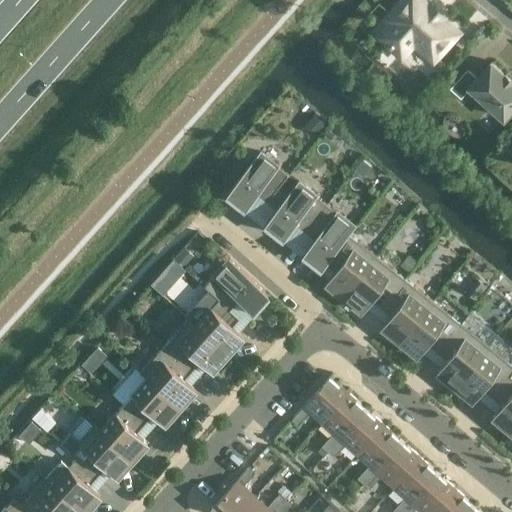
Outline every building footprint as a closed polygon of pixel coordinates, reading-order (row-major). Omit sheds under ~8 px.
[(458,32),(422,0),(406,0),(389,19),(393,22),(381,35),(400,52),(412,39),(434,59),(458,32)] [(505,73),(492,61),(477,77),(468,69),(451,87),(461,96),(471,86),(505,117),(511,109),(511,77),(506,72),(505,73)] [(267,203),(268,202),(290,174),(260,151),(229,192),(248,207),(257,195),(267,203)] [(306,232),(329,205),(298,181),(267,221),(286,236),(295,225),(306,232)] [(324,266),(350,234),(356,226),(329,205),(306,232),(314,239),(305,251),(324,266)] [(343,299),(378,256),(350,234),(324,266),(326,264),(335,271),(327,281),(345,295),(343,298),(343,299)] [(228,256),(227,257),(203,284),(240,316),(231,307),(239,298),(250,309),(266,291),(228,256)] [(382,308),(406,278),(378,256),(343,299),(344,299),(346,296),(364,310),(372,300),(382,308)] [(177,278),(167,270),(154,285),(164,293),(177,278)] [(399,343),(434,301),(406,278),(382,308),(391,315),(383,325),(401,340),(398,343),(399,343)] [(232,325),(240,316),(203,284),(218,297),(195,323),(188,316),(187,317),(225,351),(228,354),(229,353),(226,351),(241,334),(232,325)] [(437,353),(462,323),(441,306),(434,301),(399,343),(399,344),(402,340),(420,355),(428,345),(437,353)] [(225,351),(187,317),(163,344),(192,369),(200,360),(210,369),(225,351)] [(454,388),(490,345),(462,323),(437,353),(446,360),(438,370),(456,384),(454,388)] [(192,369),(163,344),(140,370),(181,407),(181,406),(179,404),(194,387),(184,378),(192,369)] [(492,397),(511,373),(511,363),(490,345),(454,388),(455,388),(457,385),(475,400),(483,390),(492,397)] [(105,356),(96,347),(81,364),(90,372),(105,356)] [(181,407),(140,370),(139,370),(146,377),(123,403),(145,423),(153,414),(162,422),(178,405),(180,407),(181,407)] [(509,433),(511,429),(511,375),(511,374),(511,373),(492,397),(502,405),(494,415),(511,429),(509,433)] [(322,422),(349,392),(330,376),(303,406),(304,406),(292,419),(298,424),(310,411),(322,422)] [(328,451),(367,408),(349,392),(322,422),(334,433),(322,446),(328,451)] [(145,423),(123,403),(100,429),(93,423),(92,423),(133,460),(134,460),(131,457),(146,440),(137,432),(145,423)] [(384,424),(367,408),(328,451),(334,457),(346,444),(358,454),(384,424)] [(39,428),(30,420),(18,434),(27,442),(39,428)] [(133,460),(92,423),(68,450),(97,476),(105,467),(114,475),(130,458),(133,461),(133,460)] [(402,440),(384,424),(358,454),(369,465),(358,478),(364,483),(402,440)] [(393,486),(420,456),(402,440),(364,483),(370,488),(382,476),(393,486)] [(97,476),(68,450),(75,457),(67,465),(60,459),(44,477),(83,511),(84,511),(83,510),(99,493),(89,485),(97,476)] [(396,511),(402,511),(438,472),(420,456),(393,486),(405,497),(394,510),(396,511)] [(214,511),(241,511),(257,495),(244,484),(256,471),(250,466),(238,479),(238,478),(211,509),(214,511)] [(434,511),(456,488),(438,472),(402,511),(413,511),(417,508),(421,511),(434,511)] [(83,511),(44,477),(21,503),(13,496),(30,511),(81,511),(82,511),(83,511)] [(283,484),(278,490),(286,497),(291,491),(283,484)] [(466,511),(474,504),(456,488),(434,511),(466,511)] [(273,511),(286,498),(280,493),(268,506),(257,495),(241,511),(273,511)] [(30,511),(13,496),(0,511),(30,511)] [(284,511),(292,504),(286,498),(273,511),(284,511)]
